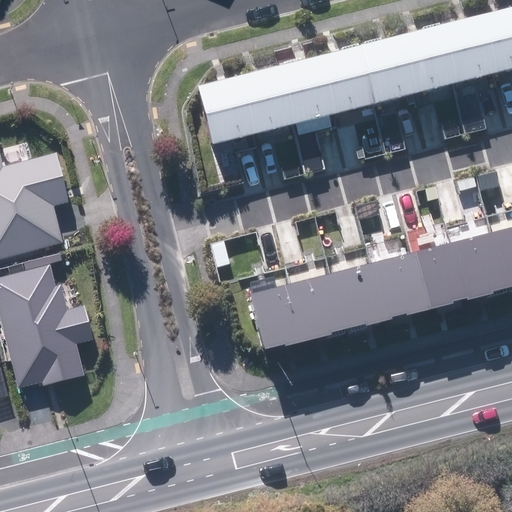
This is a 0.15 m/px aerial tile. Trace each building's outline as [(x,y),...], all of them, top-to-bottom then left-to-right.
[(511,5),(479,13),(494,72),(511,67),(511,5)] [(479,13),(439,23),(453,82),(494,72),(479,13)] [(439,23),(398,34),(413,92),(453,82),(439,23)] [(398,34),(357,44),(372,103),(413,92),(398,34)] [(357,44),(316,54),(331,113),(372,103),(357,44)] [(316,54),(275,64),(290,123),(331,113),(316,54)] [(275,64),(234,74),(249,133),(290,123),(275,64)] [(234,74),(193,84),(208,143),(249,133),(234,74)] [(0,154),(0,258),(63,243),(58,221),(54,206),(69,202),(56,152),(3,166),(0,154)] [(511,226),(493,231),(508,290),(511,288),(511,226)] [(493,231),(452,241),(467,300),(508,290),(493,231)] [(452,241),(411,251),(426,310),(467,300),(452,241)] [(411,251),(370,262),(385,321),(426,310),(411,251)] [(370,262),(329,272),(344,331),(385,321),(370,262)] [(0,276),(0,316),(18,388),(32,385),(43,382),(43,385),(85,375),(77,344),(94,339),(85,304),(68,308),(62,284),(56,285),(51,264),(0,276)] [(329,272),(289,282),(303,341),(344,331),(329,272)] [(289,282),(248,292),(262,351),(303,341),(289,282)] [(0,363),(0,397),(8,395),(0,363)]
